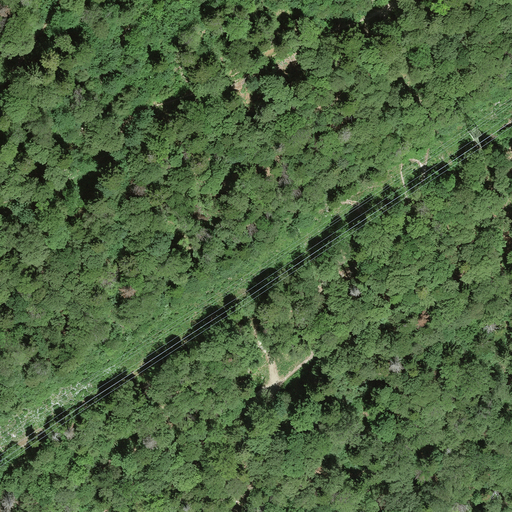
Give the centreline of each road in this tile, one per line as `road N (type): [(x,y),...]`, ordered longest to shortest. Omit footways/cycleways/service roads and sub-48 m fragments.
road 1 (track): [(101,511),(277,381),(511,226)]
road 2 (track): [(0,204),(98,163),(139,107),(198,92),(360,0)]
